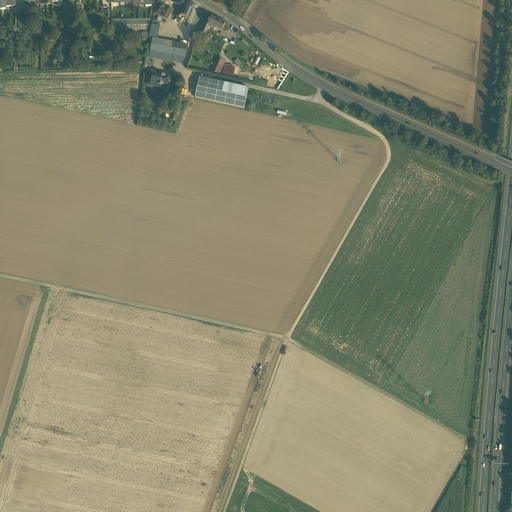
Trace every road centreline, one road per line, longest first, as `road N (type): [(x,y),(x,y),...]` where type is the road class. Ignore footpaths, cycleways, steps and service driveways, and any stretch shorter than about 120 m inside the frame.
road 1 (tertiary): [(199,0),(322,87),(511,173)]
road 2 (motorway): [(511,190),(483,511)]
road 3 (track): [(286,338),(388,158),(380,135),(316,100),(322,87)]
road 4 (track): [(286,338),(0,274)]
road 5 (track): [(286,338),(466,438),(465,453)]
road 6 (motorway): [(494,511),(511,295)]
road 7 (track): [(225,511),(286,338)]
road 8 (track): [(0,445),(47,285)]
